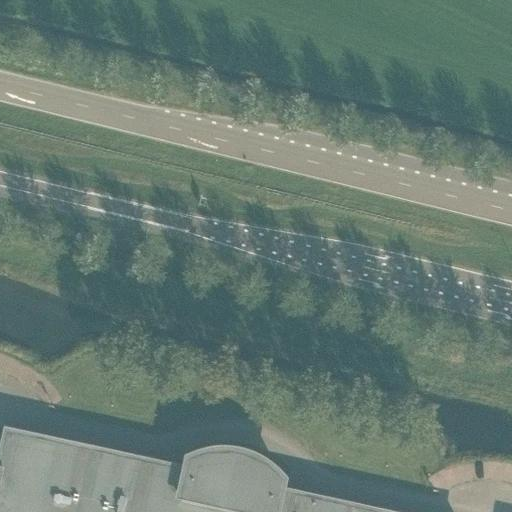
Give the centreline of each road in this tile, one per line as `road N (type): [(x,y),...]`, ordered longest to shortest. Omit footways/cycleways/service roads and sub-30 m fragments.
road 1 (primary): [(0,179),(511,303)]
road 2 (primary): [(511,203),(0,83)]
